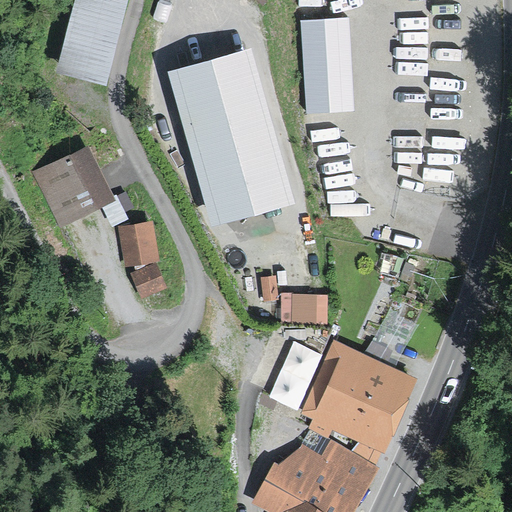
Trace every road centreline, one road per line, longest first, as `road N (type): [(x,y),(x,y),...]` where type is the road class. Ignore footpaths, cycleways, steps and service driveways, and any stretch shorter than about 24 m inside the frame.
road 1 (secondary): [(511,155),(475,297),(385,511)]
road 2 (track): [(0,156),(91,334),(124,357),(152,355)]
